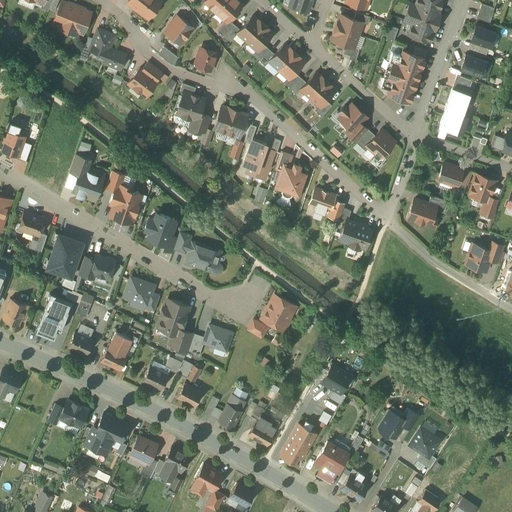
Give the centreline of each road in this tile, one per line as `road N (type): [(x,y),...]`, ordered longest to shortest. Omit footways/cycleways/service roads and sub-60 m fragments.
road 1 (tertiary): [(332,511),(167,419),(0,344)]
road 2 (residential): [(0,174),(212,299),(244,304)]
road 3 (residential): [(225,83),(387,220)]
road 4 (residential): [(387,220),(440,266),(511,309)]
road 5 (residential): [(416,135),(464,0)]
road 6 (residential): [(311,45),(416,135)]
